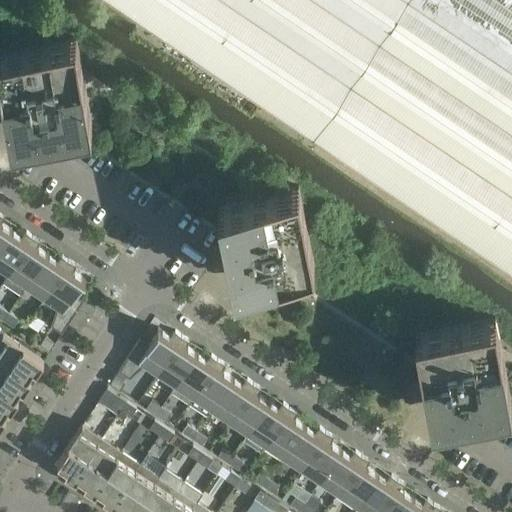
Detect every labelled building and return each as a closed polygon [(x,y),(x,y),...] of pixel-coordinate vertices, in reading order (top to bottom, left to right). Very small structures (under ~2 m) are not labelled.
[(511,0),(108,0),(511,272),(511,0)] [(92,118),(83,74),(76,37),(0,52),(0,74),(2,86),(12,134),(20,132),(92,118)] [(315,266),(299,185),(257,194),(218,201),(232,270),(234,282),(279,273),(315,266)] [(0,246),(12,229),(1,222),(4,216),(0,213),(0,246)] [(0,266),(9,272),(33,236),(26,231),(22,236),(12,229),(0,246),(0,266)] [(27,284),(47,253),(37,246),(40,240),(33,236),(9,272),(27,284)] [(45,296),(69,260),(62,255),(58,260),(47,253),(27,284),(45,296)] [(83,299),(74,293),(84,279),(85,280),(86,279),(73,270),(76,264),(69,260),(45,296),(58,305),(51,324),(62,331),(83,299)] [(0,316),(4,319),(9,311),(0,304),(0,316)] [(13,326),(19,317),(9,311),(4,319),(13,326)] [(503,355),(502,349),(495,317),(415,333),(422,368),(431,413),(439,412),(511,397),(503,355)] [(158,371),(182,335),(175,330),(171,335),(158,327),(157,328),(159,329),(149,343),(140,337),(119,369),(130,376),(145,362),(158,371)] [(44,358),(3,331),(0,335),(0,357),(28,376),(28,375),(33,368),(36,370),(44,358)] [(50,350),(55,341),(45,335),(40,343),(50,350)] [(176,383),(197,352),(186,345),(189,339),(182,335),(158,371),(176,383)] [(194,395),(218,359),(211,354),(207,359),(197,352),(176,383),(194,395)] [(28,376),(0,357),(0,385),(15,395),(16,394),(21,387),(24,389),(32,377),(28,375),(28,376)] [(212,407),(233,376),(222,369),(225,363),(218,359),(194,395),(212,407)] [(120,389),(125,381),(115,374),(110,382),(120,389)] [(230,419),(254,383),(247,378),(243,383),(233,376),(212,407),(230,419)] [(248,431),(268,400),(258,393),(261,387),(254,383),(230,419),(248,431)] [(15,395),(0,385),(0,412),(2,414),(3,413),(8,406),(11,408),(19,396),(16,394),(15,395)] [(137,406),(117,393),(111,401),(131,415),(137,406)] [(156,413),(161,405),(151,398),(146,407),(156,413)] [(266,443),(290,407),(283,402),(279,407),(268,400),(248,431),(266,443)] [(166,420),(171,411),(161,405),(156,413),(166,420)] [(284,455),(305,424),(294,417),(297,411),(290,407),(266,443),(284,455)] [(175,432),(155,418),(149,427),(169,440),(175,432)] [(192,437),(197,429),(187,422),(182,430),(192,437)] [(75,477),(102,437),(82,423),(57,461),(67,467),(64,470),(75,477)] [(302,467),(326,431),(320,426),(315,431),(305,424),(284,455),(302,467)] [(202,444),(207,435),(197,429),(192,437),(202,444)] [(320,479),(341,448),(331,441),(334,435),(326,431),(302,467),(320,479)] [(94,490),(121,449),(102,437),(75,477),(76,478),(78,475),(86,480),(83,483),(94,490)] [(213,457),(193,444),(188,452),(207,465),(213,457)] [(228,461),(233,453),(223,446),(218,454),(228,461)] [(338,491),(362,455),(356,450),(351,455),(341,448),(320,479),(338,491)] [(113,503),(140,462),(121,449),(94,490),(95,491),(97,488),(104,492),(102,496),(113,503)] [(238,468),(243,459),(233,453),(228,461),(238,468)] [(356,503),(377,472),(367,465),(370,459),(362,455),(338,491),(356,503)] [(126,511),(134,511),(159,475),(140,462),(113,503),(114,503),(116,500),(123,505),(121,508),(126,511)] [(251,482),(231,469),(226,478),(245,491),(251,482)] [(264,485),(270,477),(260,470),(254,478),(264,485)] [(369,511),(376,511),(398,479),(392,474),(387,479),(377,472),(356,503),(369,511)] [(162,511),(178,487),(159,475),(134,511),(162,511)] [(274,492),(280,483),(270,477),(264,485),(274,492)] [(402,511),(413,496),(402,489),(406,483),(398,479),(376,511),(402,511)] [(189,511),(197,500),(178,487),(162,511),(189,511)] [(285,511),(289,508),(269,494),(263,503),(277,511),(285,511)] [(300,509),(306,501),(296,494),(290,503),(300,509)] [(428,511),(434,503),(428,498),(423,503),(413,496),(402,511),(428,511)] [(215,511),(197,500),(189,511),(215,511)] [(304,511),(312,511),(316,508),(306,501),(300,509),(304,511)] [(438,511),(441,507),(434,503),(428,511),(438,511)]
